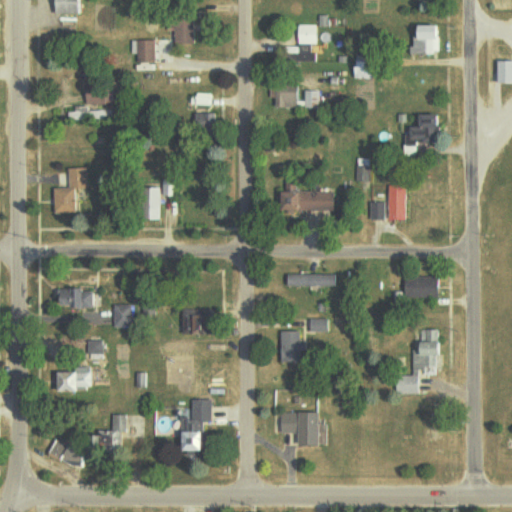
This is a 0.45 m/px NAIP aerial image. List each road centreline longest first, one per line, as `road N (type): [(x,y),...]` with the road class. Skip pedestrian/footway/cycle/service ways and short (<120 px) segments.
road 1 (tertiary): [(10,511),(18,492),(17,0)]
road 2 (residential): [(477,493),(470,0)]
road 3 (residential): [(244,493),(238,0)]
road 4 (tertiary): [(18,492),(511,493)]
road 5 (residential): [(472,256),(20,253)]
